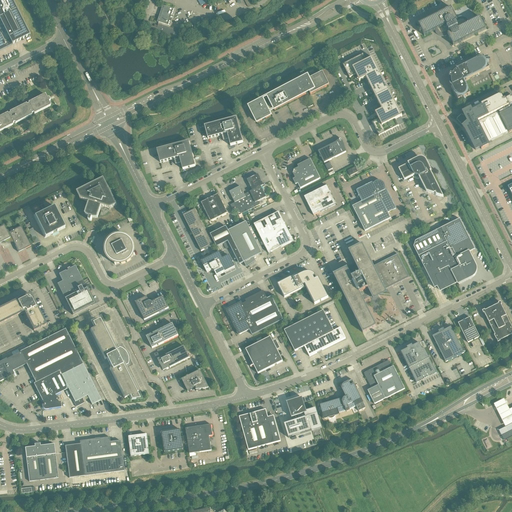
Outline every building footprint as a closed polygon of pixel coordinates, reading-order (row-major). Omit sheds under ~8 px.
[(0,0),(0,50),(11,45),(29,36),(11,0),(0,0)] [(169,27),(175,10),(162,6),(157,22),(169,27)] [(451,8),(418,24),(421,30),(420,30),(419,30),(419,31),(419,32),(420,32),(421,32),(422,32),(424,36),(428,34),(431,33),(435,31),(435,32),(436,32),(435,32),(436,33),(436,34),(437,34),(437,35),(438,35),(438,36),(439,36),(440,37),(441,37),(442,37),(443,37),(444,37),(445,36),(446,36),(448,35),(449,37),(449,38),(450,40),(453,46),(486,29),(483,23),(484,23),(485,23),(485,22),(485,21),(484,21),(483,21),(482,21),(480,17),(467,24),(466,23),(466,22),(466,21),(464,20),(463,20),(461,20),(460,20),(457,21),(456,20),(457,19),(451,8)] [(151,26),(149,32),(168,38),(177,41),(178,38),(180,31),(168,27),(159,24),(158,26),(155,25),(154,27),(151,26)] [(343,65),(343,66),(345,70),(349,78),(350,78),(356,75),(357,78),(359,82),(365,79),(366,78),(381,110),(378,111),(376,113),(375,113),(378,119),(377,120),(373,122),(372,122),(379,136),(399,126),(395,120),(402,116),(395,103),(394,101),(397,100),(395,97),(393,99),(392,97),(382,77),(381,75),(384,74),(382,72),(380,73),(379,71),(372,58),(366,61),(363,55),(343,65)] [(463,81),(488,68),(482,56),(456,70),(455,70),(453,72),(452,73),(451,75),(450,75),(448,79),(449,79),(449,81),(449,82),(450,84),(451,87),(458,100),(469,94),(463,81)] [(301,80),(268,97),(271,103),(272,105),(274,110),(300,97),(303,96),(306,94),(309,92),(310,94),(310,95),(314,93),(327,87),(324,81),(323,79),(320,74),(318,75),(309,79),(307,80),(306,78),(301,81),(301,80)] [(48,98),(47,99),(45,94),(28,103),(29,104),(26,105),(26,104),(9,112),(10,113),(8,115),(7,113),(1,116),(0,117),(0,131),(13,125),(12,124),(14,123),(15,124),(32,115),(31,114),(33,113),(34,114),(50,106),(49,102),(50,101),(48,98)] [(511,129),(511,97),(511,95),(503,99),(500,94),(463,113),(464,115),(462,117),(462,116),(459,119),(458,121),(463,127),(462,127),(463,128),(464,130),(466,131),(467,134),(475,150),(480,148),(481,149),(488,146),(486,141),(487,141),(488,142),(507,132),(507,131),(508,130),(508,132),(511,129)] [(262,99),(249,106),(257,123),(262,120),(263,120),(265,119),(265,118),(266,119),(271,116),(266,108),(265,106),(262,99)] [(230,146),(243,143),(236,118),(204,126),(208,139),(222,135),(223,140),(228,139),(230,146)] [(343,143),(341,140),(340,138),(333,144),(318,151),(324,163),(325,165),(328,171),(332,168),(329,161),(346,152),(345,149),(344,147),(343,144),(343,143)] [(183,170),(196,166),(189,142),(157,150),(160,163),(174,159),(176,164),(181,163),(183,170)] [(300,189),(320,179),(310,159),(297,165),(298,167),(294,170),(293,173),(295,178),(293,179),(295,184),(298,183),(300,189)] [(423,160),(421,159),(419,159),(412,163),(411,162),(408,164),(398,169),(404,181),(413,176),(419,178),(426,192),(434,194),(435,194),(436,195),(443,197),(430,172),(431,171),(429,168),(428,168),(424,160),(423,160)] [(355,167),(348,171),(350,176),(358,172),(355,167)] [(261,182),(262,182),(260,178),(258,174),(254,176),(251,178),(247,180),(249,184),(250,187),(252,190),(252,191),(261,187),(263,185),(261,182)] [(111,208),(118,205),(104,178),(77,192),(80,199),(89,202),(85,214),(87,216),(88,217),(90,217),(89,220),(91,221),(92,218),(94,218),(95,219),(97,218),(98,218),(102,206),(110,209),(111,208)] [(396,208),(387,190),(386,190),(385,190),(384,189),(384,188),(384,187),(384,186),(384,185),(383,185),(382,184),(382,183),(382,182),(381,182),(380,182),(379,182),(378,182),(377,182),(376,182),(375,182),(375,183),(373,183),(372,183),(371,183),(357,190),(357,191),(356,191),(357,191),(362,202),(352,206),(365,231),(391,218),(388,213),(395,209),(396,209),(396,208)] [(310,205),(316,214),(313,215),(314,216),(320,212),(336,204),(326,186),(311,194),(304,197),(305,197),(309,203),(308,203),(308,204),(308,205),(309,205),(309,206),(310,206),(310,205)] [(244,194),(242,190),(240,187),(236,189),(233,190),(229,192),(231,196),(233,199),(235,203),(246,197),(244,194)] [(263,190),(261,187),(252,191),(252,190),(250,192),(255,202),(258,201),(259,201),(262,199),(266,197),(264,194),(263,190)] [(260,205),(258,201),(255,202),(250,192),(244,194),(246,197),(235,203),(234,203),(239,213),(242,214),(260,205)] [(211,221),(228,213),(218,194),(201,203),(211,221)] [(57,232),(65,228),(54,206),(46,210),(47,211),(43,213),(42,212),(34,216),(45,238),(53,234),(54,235),(58,233),(57,232)] [(201,252),(213,246),(195,209),(183,215),(201,252)] [(279,212),(268,217),(275,232),(286,227),(284,223),(281,216),(279,212)] [(257,223),(254,224),(259,234),(261,239),(268,235),(270,239),(277,236),(275,232),(268,217),(264,219),(257,223)] [(476,265),(470,252),(475,249),(460,219),(415,241),(414,247),(434,288),(438,286),(440,290),(457,282),(458,284),(472,278),(471,276),(472,276),(473,275),(473,274),(474,273),(475,273),(476,271),(476,270),(475,270),(475,269),(475,268),(475,267),(475,266),(474,266),(476,265)] [(256,261),(254,257),(262,253),(246,222),(228,231),(226,226),(210,234),(217,247),(228,242),(239,265),(244,262),(246,268),(256,261)] [(8,230),(6,231),(4,226),(0,228),(0,243),(1,243),(14,243),(18,252),(31,246),(21,226),(9,232),(8,230)] [(286,227),(275,232),(277,236),(282,247),(283,246),(293,241),(291,237),(288,230),(286,227)] [(135,255),(132,248),(134,248),(134,247),(134,246),(134,245),(133,244),(133,243),(132,242),(132,241),(131,241),(131,240),(130,239),(129,240),(130,240),(128,241),(125,235),(119,238),(118,236),(119,236),(118,236),(117,236),(116,236),(115,236),(114,237),(113,237),(113,238),(112,238),(111,238),(111,239),(110,239),(110,240),(110,241),(111,240),(112,242),(105,245),(108,251),(107,252),(107,251),(106,251),(106,252),(106,253),(107,253),(107,254),(107,255),(108,257),(109,258),(109,259),(110,259),(110,260),(111,260),(110,259),(112,258),(115,265),(122,262),(122,263),(122,264),(123,264),(124,264),(124,263),(125,263),(126,263),(127,262),(128,262),(129,261),(130,260),(131,259),(130,259),(130,260),(129,258),(135,255)] [(268,235),(261,239),(268,253),(272,252),(275,250),(270,239),(268,235)] [(277,236),(270,239),(275,250),(279,248),(282,247),(277,236)] [(386,292),(385,290),(409,277),(397,254),(373,266),(362,244),(348,250),(359,272),(353,276),(352,277),(347,267),(333,274),(362,333),(376,326),(363,300),(366,299),(366,298),(370,295),(372,298),(386,292)] [(229,256),(223,259),(219,253),(202,261),(207,273),(211,271),(211,272),(214,273),(215,273),(217,276),(235,267),(229,256)] [(86,289),(82,281),(75,266),(70,269),(69,268),(67,269),(68,271),(66,271),(59,274),(63,281),(57,284),(73,315),(90,306),(91,307),(95,305),(87,288),(86,289)] [(309,272),(308,272),(306,272),(305,273),(293,278),(292,277),(277,284),(284,298),(306,287),(314,304),(328,298),(327,297),(318,278),(314,280),(313,277),(315,276),(314,275),(313,274),(312,274),(311,273),(310,273),(309,272)] [(271,296),(267,299),(263,291),(245,300),(246,302),(242,304),(241,302),(225,310),(229,316),(228,317),(228,316),(228,317),(228,318),(229,318),(229,319),(230,320),(230,322),(231,322),(231,323),(231,322),(232,322),(238,335),(249,330),(252,335),(283,320),(271,296)] [(30,294),(29,295),(29,294),(0,308),(0,323),(24,312),(34,331),(46,325),(31,295),(30,295),(30,294)] [(150,300),(149,300),(147,297),(136,303),(145,321),(169,309),(163,297),(153,302),(153,301),(150,300)] [(511,327),(501,305),(502,305),(500,302),(498,304),(494,306),(492,305),(489,307),(488,308),(489,309),(485,311),(484,311),(482,312),(483,314),(484,314),(495,335),(494,335),(497,343),(500,342),(499,341),(511,334),(511,327)] [(339,328),(333,331),(323,311),(284,330),(294,351),(303,346),(309,356),(345,338),(339,328)] [(468,343),(479,337),(469,318),(458,324),(468,343)] [(99,326),(98,325),(96,321),(92,323),(95,328),(90,330),(105,360),(106,359),(111,368),(109,369),(124,399),(129,396),(131,400),(136,400),(133,394),(138,392),(124,365),(126,363),(127,361),(127,360),(126,359),(126,357),(128,356),(126,353),(124,354),(123,352),(121,351),(120,350),(117,351),(104,323),(99,326)] [(149,335),(146,337),(149,343),(152,349),(155,347),(156,346),(178,336),(176,330),(176,329),(175,329),(174,327),(173,324),(172,324),(153,334),(153,335),(152,335),(152,334),(149,335)] [(445,362),(464,353),(451,327),(444,330),(443,329),(438,331),(439,333),(432,336),(445,362)] [(61,376),(83,365),(65,330),(20,352),(20,353),(6,360),(6,359),(0,361),(0,381),(11,376),(15,374),(14,372),(13,371),(26,364),(27,366),(35,382),(35,383),(59,371),(61,376)] [(257,373),(282,361),(270,337),(245,350),(257,373)] [(424,348),(422,349),(419,343),(412,346),(412,345),(407,347),(407,349),(401,352),(416,383),(436,373),(424,348)] [(161,358),(158,360),(160,365),(163,371),(169,369),(168,368),(169,367),(170,368),(190,358),(189,357),(187,353),(188,353),(187,351),(186,352),(184,347),(164,356),(164,357),(163,358),(163,357),(161,358)] [(393,366),(392,367),(389,360),(364,373),(371,388),(378,384),(378,385),(368,391),(374,404),(405,389),(393,366)] [(101,401),(83,365),(61,376),(68,389),(72,398),(71,398),(76,407),(77,407),(84,403),(82,399),(87,396),(91,405),(101,401)] [(95,377),(98,375),(93,365),(90,367),(95,377)] [(68,389),(61,376),(59,371),(35,383),(33,384),(37,391),(36,392),(42,404),(42,405),(41,405),(41,406),(42,407),(42,408),(43,409),(44,410),(45,410),(61,408),(60,402),(59,403),(55,395),(65,391),(68,389)] [(194,390),(209,388),(199,371),(182,380),(188,392),(194,388),(194,390)] [(358,412),(366,408),(352,380),(340,386),(346,398),(344,398),(344,399),(336,401),(336,400),(320,405),(324,419),(328,418),(329,418),(331,418),(332,418),(333,418),(334,417),(335,416),(339,415),(339,413),(346,411),(346,412),(347,412),(348,411),(349,411),(350,410),(356,407),(358,412)] [(285,423),(284,424),(289,438),(301,434),(311,431),(312,431),(322,428),(320,423),(319,423),(315,409),(306,412),(301,398),(287,403),(293,421),(292,421),(289,422),(285,423)] [(511,408),(509,410),(504,399),(494,404),(505,427),(511,423),(511,408)] [(274,416),(268,417),(266,410),(239,417),(248,450),(281,441),(274,416)] [(511,423),(499,430),(500,433),(502,438),(504,441),(511,436),(511,423)] [(209,437),(213,436),(211,425),(186,429),(187,436),(184,436),(185,444),(188,443),(199,441),(199,438),(203,437),(204,441),(210,440),(209,437)] [(184,436),(180,437),(179,430),(161,432),(164,453),(183,450),(182,444),(185,444),(184,436)] [(130,457),(148,454),(146,435),(127,437),(130,457)] [(69,478),(84,476),(124,471),(120,441),(110,442),(109,437),(79,442),(80,445),(65,447),(69,478)] [(211,451),(210,440),(204,441),(203,437),(199,438),(199,441),(188,443),(190,454),(211,451)] [(54,445),(39,447),(38,444),(34,445),(34,447),(25,448),(29,482),(58,478),(55,454),(54,445)]
